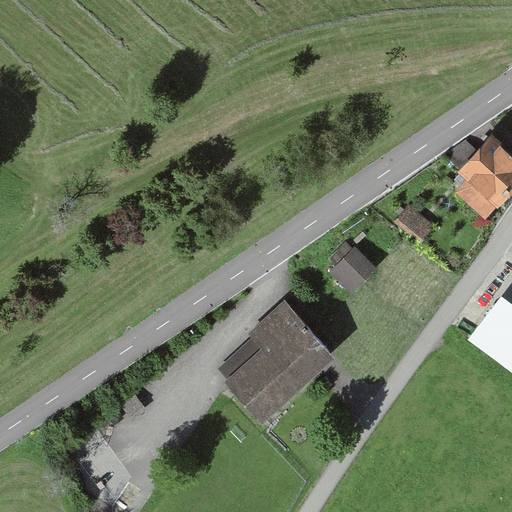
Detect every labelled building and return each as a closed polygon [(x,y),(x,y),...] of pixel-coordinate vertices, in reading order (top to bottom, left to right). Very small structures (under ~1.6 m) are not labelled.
[(511,144),(491,127),(458,166),(468,175),(455,190),(471,203),(486,216),(502,198),(511,185),(511,144)] [(511,199),(511,185),(502,198),(509,203),(511,199)] [(409,202),(394,220),(420,243),(435,225),(409,202)] [(378,265),(357,244),(330,270),(352,292),(378,265)] [(249,331),(262,344),(227,377),(263,416),(335,350),(286,297),(249,331)]
